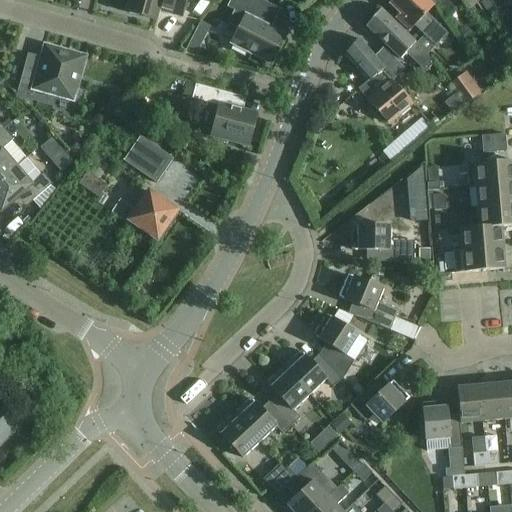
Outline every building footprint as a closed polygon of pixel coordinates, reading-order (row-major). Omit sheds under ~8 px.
[(130,0),(127,13),(156,21),(158,11),(182,18),(186,0),(130,0)] [(260,0),(231,0),(227,9),(234,12),(228,25),(238,30),(231,45),(234,46),(232,51),(245,57),(247,53),(268,64),(283,35),(271,29),(280,10),(260,0)] [(434,7),(426,0),(393,0),(389,5),(400,15),(396,19),(410,32),(415,27),(436,47),(448,34),(427,15),(434,7)] [(430,0),(444,19),(455,11),(445,0),(430,0)] [(452,0),(455,2),(457,0),(458,0),(468,12),(483,31),(492,25),(477,5),(479,2),(477,0),(452,0)] [(395,25),(382,12),(380,11),(367,27),(381,41),(401,59),(406,53),(426,73),(435,64),(416,45),(417,44),(395,25)] [(386,68),(376,56),(375,57),(359,40),(345,56),(368,82),(358,90),(379,114),(378,118),(382,123),(387,122),(389,125),(404,111),(412,103),(393,82),(382,72),(386,68)] [(73,102),(86,58),(45,47),(42,59),(28,55),(18,92),(33,96),(34,91),(73,102)] [(382,72),(393,82),(405,69),(384,49),(376,56),(386,68),(382,72)] [(482,94),(467,73),(451,85),(466,106),(482,94)] [(231,95),(196,86),(192,100),(220,107),(211,137),(215,138),(214,142),(227,145),(228,142),(248,147),(257,116),(227,108),(231,95)] [(457,95),(446,104),(454,115),(465,106),(457,95)] [(408,145),(431,126),(423,116),(400,136),(408,145)] [(0,182),(21,164),(6,146),(13,141),(5,130),(0,134),(0,182)] [(507,153),(505,135),(481,137),(483,155),(507,153)] [(177,158),(143,136),(127,160),(160,183),(177,158)] [(98,181),(108,166),(96,157),(85,172),(87,174),(88,173),(98,181)] [(21,164),(0,182),(0,210),(1,212),(24,192),(33,202),(53,185),(43,175),(41,177),(27,160),(27,159),(21,164)] [(511,227),(511,162),(467,166),(469,189),(476,188),(480,229),(461,230),(463,251),(454,252),(454,255),(456,275),(505,271),(501,228),(511,227)] [(422,166),(407,179),(411,221),(427,220),(422,166)] [(107,187),(98,181),(88,173),(87,174),(78,186),(98,200),(107,187)] [(428,192),(440,191),(439,183),(427,184),(428,192)] [(177,212),(161,201),(149,193),(136,212),(120,202),(113,213),(129,225),(130,222),(157,241),(177,212)] [(446,211),(445,203),(445,196),(433,197),(434,212),(446,211)] [(448,231),(447,223),(447,216),(435,217),(436,232),(448,231)] [(391,228),(372,228),(352,227),(352,251),(373,251),(373,263),(414,263),(415,242),(391,242),(391,228)] [(432,261),(432,249),(420,249),(420,261),(432,261)] [(440,283),(452,282),(452,274),(440,275),(440,283)] [(379,303),(383,291),(348,276),(339,298),(358,306),(354,317),(390,332),(399,311),(379,303)] [(323,360),(342,380),(345,377),(355,362),(367,342),(359,337),(327,316),(314,336),(332,348),(323,360)] [(342,380),(323,360),(315,368),(301,353),(284,368),(310,396),(327,381),(334,388),(342,380)] [(294,412),(310,396),(284,368),(267,384),(282,399),(273,407),(292,427),(301,419),(294,412)] [(370,388),(356,402),(351,407),(366,423),(373,416),(382,426),(395,413),(410,399),(393,382),(378,397),(370,388)] [(505,421),(511,420),(511,384),(502,385),(505,421)] [(483,423),(505,421),(502,385),(480,387),(483,423)] [(461,426),(483,423),(480,387),(457,389),(460,422),(460,425),(461,426)] [(292,427),(273,407),(265,415),(251,400),(234,415),(260,443),(277,428),(283,435),(292,427)] [(446,402),(422,404),(427,452),(463,449),(460,422),(448,424),(446,402)] [(0,447),(20,430),(0,410),(0,447)] [(243,459),(260,443),(234,415),(217,431),(243,459)] [(341,437),(353,425),(345,415),(332,427),(341,437)] [(341,443),(333,451),(340,459),(349,451),(341,443)] [(500,466),(498,453),(486,454),(487,467),(500,466)] [(487,467),(486,454),(473,455),(474,468),(487,467)] [(292,511),(313,511),(328,498),(314,482),(322,474),(313,464),(304,473),(287,488),(296,498),(287,506),(292,511)] [(363,483),(372,474),(364,465),(354,473),(363,483)] [(289,470),(271,487),(279,496),(297,479),(289,470)] [(497,487),(510,486),(508,473),(496,474),(497,487)] [(465,477),(466,490),(479,488),(478,476),(465,477)] [(453,491),(466,490),(465,477),(452,478),(453,491)] [(341,511),(336,506),(349,495),(341,486),(328,498),(313,511),(341,511)] [(384,505),(394,497),(385,488),(376,496),(384,505)] [(394,497),(384,505),(390,511),(396,511),(402,506),(394,497)]
